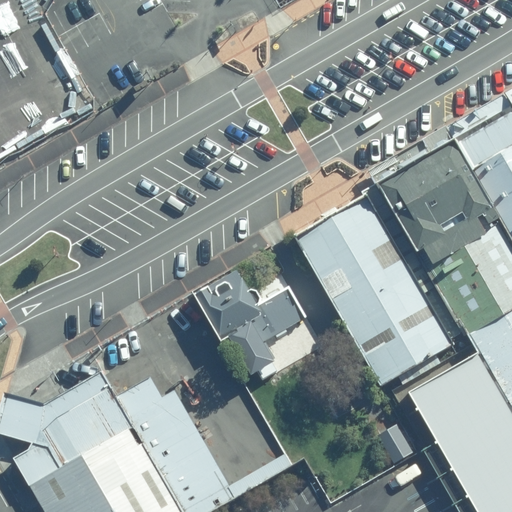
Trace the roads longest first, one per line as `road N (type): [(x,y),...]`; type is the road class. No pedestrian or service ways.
road 1 (tertiary): [(511,42),(0,328)]
road 2 (tertiary): [(0,246),(67,198),(411,0)]
